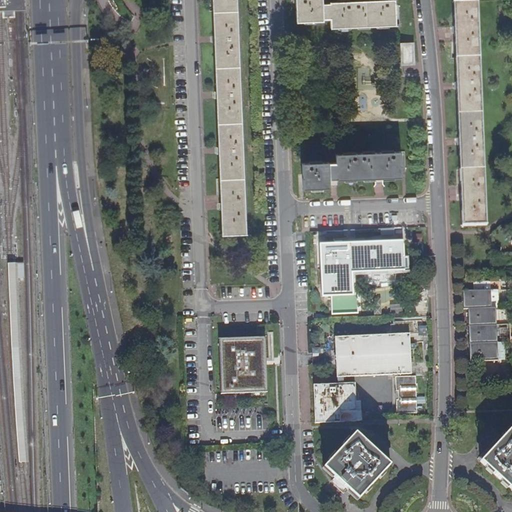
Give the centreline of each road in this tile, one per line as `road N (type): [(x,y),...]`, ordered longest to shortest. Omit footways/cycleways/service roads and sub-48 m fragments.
road 1 (residential): [(109,372),(80,179),(73,0)]
road 2 (trunk): [(61,511),(53,160)]
road 3 (residential): [(438,202),(439,511)]
road 4 (residential): [(284,208),(295,469)]
road 5 (trunk): [(109,372),(53,160)]
road 6 (residential): [(276,0),(284,208)]
road 7 (residential): [(423,0),(438,202)]
road 8 (trunk): [(53,160),(42,0)]
road 9 (residential): [(438,202),(284,208)]
road 10 (trunk): [(120,511),(109,372)]
